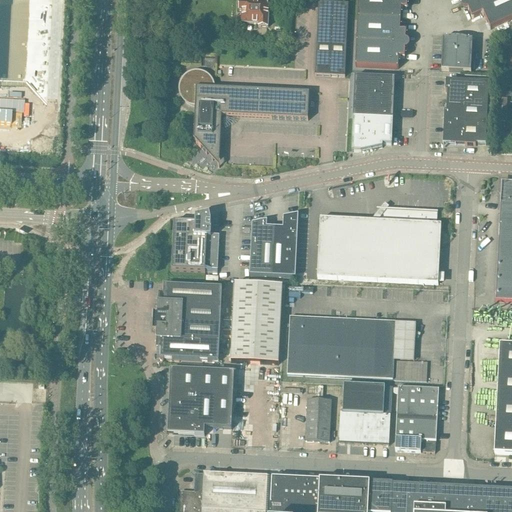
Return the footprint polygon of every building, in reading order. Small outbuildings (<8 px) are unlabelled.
[(269,28),(270,0),(263,0),(262,0),(262,3),(240,1),(240,11),(242,11),(242,23),(259,24),(259,27),(269,28)] [(360,0),(358,1),(358,20),(401,21),(401,10),(407,10),(407,2),(408,2),(409,1),(410,1),(411,0),(410,0),(360,0)] [(468,11),(472,20),(483,15),(490,30),(511,20),(511,0),(479,0),(462,8),(462,9),(463,10),(464,10),(465,11),(466,11),(467,11),(468,11)] [(319,4),(318,20),(315,77),(345,78),(349,5),(319,4)] [(358,20),(357,44),(410,46),(410,45),(410,44),(409,44),(409,43),(408,42),(407,42),(406,41),(405,41),(406,33),(400,32),(401,21),(358,20)] [(443,40),(441,72),(471,74),(473,42),(443,40)] [(357,44),(356,68),(398,70),(399,59),(405,59),(405,51),(406,51),(407,51),(408,50),(408,49),(409,48),(410,48),(410,47),(410,46),(357,44)] [(194,106),(195,107),(194,141),(201,149),(203,147),(216,160),(220,160),(221,123),(223,123),(224,124),(228,120),(227,120),(228,118),(308,122),(309,95),(214,90),(214,89),(213,87),(213,85),(212,84),(212,82),(211,81),(210,80),(209,79),(208,77),(206,77),(205,76),(204,75),(202,74),(201,74),(199,74),(198,74),(196,74),(194,74),(193,74),(191,75),(190,75),(188,76),(187,77),(186,78),(185,79),(184,80),(183,82),(182,83),(181,84),(181,86),(181,87),(180,89),(180,91),(180,92),(181,94),(181,95),(182,97),(182,98),(183,100),(184,101),(185,102),(187,103),(188,104),(189,105),(191,105),(192,106),(194,106)] [(395,79),(355,78),(354,98),(394,100),(395,79)] [(447,103),(488,105),(489,84),(446,82),(446,93),(448,93),(447,103)] [(393,120),(394,100),(354,98),(353,118),(373,119),(393,120)] [(496,99),(495,122),(506,123),(507,100),(496,99)] [(487,125),(488,105),(447,103),(447,113),(444,113),(444,123),(487,125)] [(372,151),(373,119),(353,118),(352,153),(362,153),(372,151)] [(373,119),(372,151),(383,149),(383,146),(392,146),(393,120),(373,119)] [(486,146),(487,125),(444,123),(443,134),(445,134),(445,140),(445,142),(447,144),(449,144),(465,145),(465,147),(476,148),(476,145),(486,146)] [(495,303),(497,303),(511,303),(511,184),(502,184),(501,189),(499,189),(499,195),(501,195),(500,214),(495,303)] [(370,223),(321,221),(318,280),(438,286),(441,227),(431,226),(431,214),(387,211),(389,208),(385,205),(370,223)] [(188,224),(184,224),(179,224),(177,224),(176,225),(175,225),(175,226),(174,226),(174,227),(174,231),(172,272),(205,274),(218,274),(219,237),(211,237),(211,226),(210,216),(188,220),(188,224)] [(275,228),(273,279),(295,280),(299,216),(284,219),(283,230),(275,230),(276,228),(275,228)] [(273,279),(275,228),(275,230),(267,230),(267,223),(252,226),(250,277),(273,279)] [(278,366),(283,288),(235,286),(231,364),(278,366)] [(221,309),(222,290),(164,287),(164,296),(159,296),(158,306),(221,309)] [(220,344),(221,309),(158,306),(158,314),(153,314),(152,333),(157,333),(157,341),(195,343),(220,344)] [(396,324),(396,323),(290,318),(287,377),(427,383),(427,364),(414,363),(416,325),(396,324)] [(161,360),(172,361),(219,363),(220,344),(195,343),(157,341),(156,351),(161,351),(161,360)] [(511,345),(500,345),(494,454),(511,454),(511,345)] [(168,431),(168,432),(168,435),(174,436),(205,437),(205,429),(232,430),(234,374),(171,371),(171,378),(168,431)] [(437,421),(438,396),(439,391),(399,389),(397,419),(437,421)] [(390,417),(384,416),(385,396),(344,394),(343,414),(340,414),(339,444),(389,447),(390,417)] [(330,444),(332,403),(308,402),(306,443),(330,444)] [(436,443),(437,421),(397,419),(395,453),(421,454),(421,442),(436,443)] [(423,444),(423,454),(435,455),(436,445),(423,444)] [(266,511),(268,481),(268,479),(204,476),(203,495),(202,511),(266,511)] [(336,485),(336,483),(330,483),(330,485),(268,481),(266,511),(416,511),(418,488),(393,487),(393,486),(360,484),(354,484),(354,486),(336,485)] [(511,511),(511,492),(443,489),(418,488),(416,511),(511,511)] [(202,511),(203,495),(180,493),(179,511),(202,511)]
